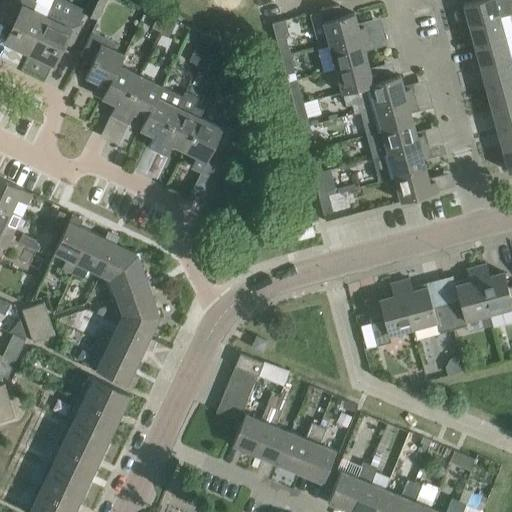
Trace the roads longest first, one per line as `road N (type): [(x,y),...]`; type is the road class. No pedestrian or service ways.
road 1 (residential): [(222,314),(176,232),(187,209),(89,162),(64,172),(36,159)]
road 2 (unclassified): [(222,314),(251,290),(290,275),(482,224)]
road 3 (residential): [(482,224),(433,47),(413,51),(399,0)]
road 4 (residential): [(300,511),(253,480),(158,442)]
road 5 (unclassified): [(158,442),(222,314)]
road 6 (residential): [(0,69),(63,98),(36,159)]
